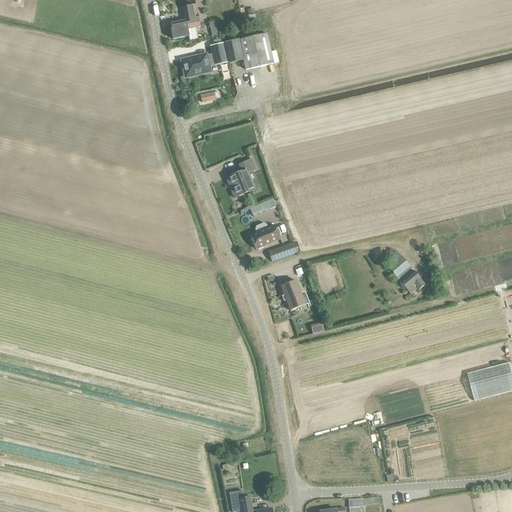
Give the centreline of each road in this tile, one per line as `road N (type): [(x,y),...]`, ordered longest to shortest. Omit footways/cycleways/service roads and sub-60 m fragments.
road 1 (track): [(258,424),(251,369),(157,138),(142,58),(0,23)]
road 2 (unclassified): [(294,497),(269,346),(171,95),(151,0)]
road 3 (track): [(257,104),(277,191),(303,240),(320,247),(511,201)]
road 4 (track): [(0,212),(241,275)]
road 5 (unclassified): [(294,497),(511,475)]
